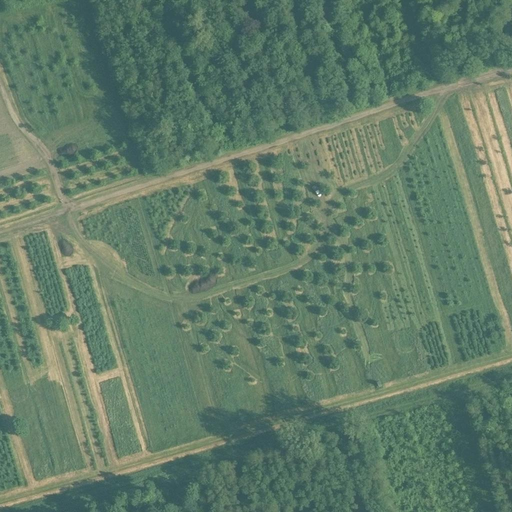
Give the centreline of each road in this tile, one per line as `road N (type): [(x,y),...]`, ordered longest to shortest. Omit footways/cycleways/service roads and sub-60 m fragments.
road 1 (track): [(440,87),(406,153),(382,176),(336,197),(308,255),(260,277),(172,298),(135,286),(76,233),(49,162),(0,85)]
road 2 (track): [(511,67),(0,232)]
